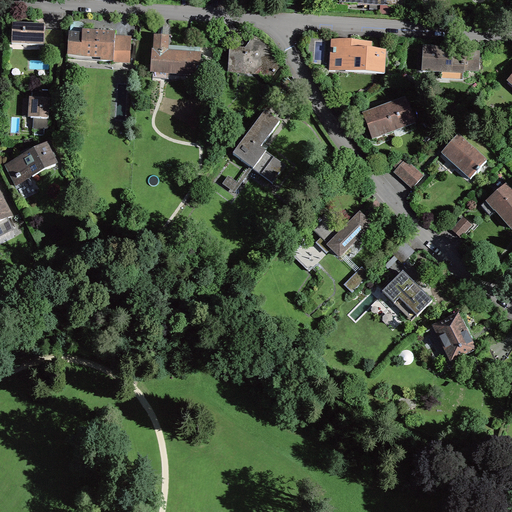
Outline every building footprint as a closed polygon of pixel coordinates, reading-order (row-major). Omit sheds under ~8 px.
[(339,0),(340,4),(370,5),(369,9),(380,10),(381,6),(404,8),(404,0),(339,0)] [(44,43),(43,55),(51,55),(52,30),(45,30),(45,25),(21,24),(13,24),(12,42),(44,43)] [(114,54),(130,55),(131,38),(115,37),(115,36),(89,34),(83,34),(84,29),(84,28),(83,28),(72,28),(72,29),(71,37),(69,36),(68,56),(101,58),(100,61),(114,62),(114,54)] [(153,73),(199,76),(199,72),(201,72),(201,69),(199,69),(201,55),(199,55),(199,51),(170,49),(167,49),(168,38),(155,37),(153,73)] [(270,80),(278,68),(266,47),(254,38),(251,42),(249,45),(250,46),(248,49),(231,48),(230,72),(246,73),(246,69),(259,70),(259,73),(270,80)] [(331,40),(329,71),(384,74),(385,69),(383,69),(384,52),(371,51),(372,43),(347,41),(331,40)] [(452,53),(452,51),(450,51),(424,49),(423,71),(462,73),(462,79),(463,79),(463,70),(478,71),(479,54),(452,53)] [(34,118),(33,129),(35,129),(42,130),(44,129),(48,128),(50,92),(37,91),(33,91),(31,118),(34,118)] [(405,100),(364,116),(365,120),(372,139),(414,123),(405,100)] [(235,194),(252,169),(272,184),(286,166),(261,148),(279,123),(267,114),(265,112),(233,155),(250,167),(238,184),(228,176),(222,184),(235,194)] [(487,162),(458,136),(442,154),(454,165),(471,180),(477,173),(478,173),(481,170),(480,170),(487,162)] [(33,177),(56,165),(46,145),(19,159),(5,166),(12,179),(30,171),(33,177)] [(393,165),(398,169),(404,162),(400,158),(393,165)] [(413,168),(405,161),(404,162),(398,169),(395,172),(403,179),(413,168)] [(403,179),(412,188),(423,177),(413,168),(403,179)] [(348,181),(342,176),(333,187),(338,192),(348,181)] [(496,210),(497,210),(511,228),(511,195),(504,187),(488,201),(496,210)] [(8,219),(12,217),(0,194),(0,236),(13,230),(8,219)] [(342,233),(325,215),(318,222),(319,223),(312,229),(339,256),(370,225),(363,218),(360,215),(342,233)] [(470,225),(464,219),(453,231),(460,237),(470,225)] [(96,249),(100,247),(96,237),(92,239),(96,249)] [(402,264),(415,252),(404,241),(392,254),(394,257),(385,266),(390,272),(401,263),(402,264)] [(399,299),(417,317),(432,301),(407,276),(403,272),(382,293),(394,304),(399,299)] [(450,366),(457,362),(456,360),(476,350),(469,337),(458,315),(439,324),(439,325),(431,329),(450,366)] [(497,366),(490,351),(475,358),(483,373),(497,366)]
